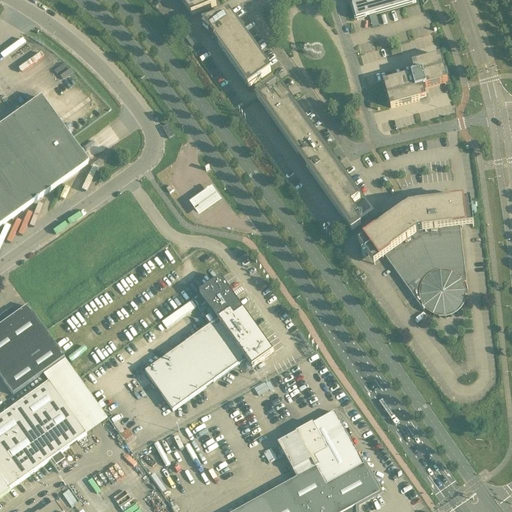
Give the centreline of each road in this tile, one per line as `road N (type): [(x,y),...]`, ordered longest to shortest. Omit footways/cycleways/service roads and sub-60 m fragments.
road 1 (primary): [(82,0),(163,86),(463,511)]
road 2 (primary): [(494,511),(143,28),(113,0)]
road 3 (unclassified): [(12,0),(108,74),(154,144),(143,166),(0,268)]
road 4 (unclassified): [(376,144),(349,155),(243,7),(263,0)]
road 5 (unclassified): [(331,0),(376,144)]
